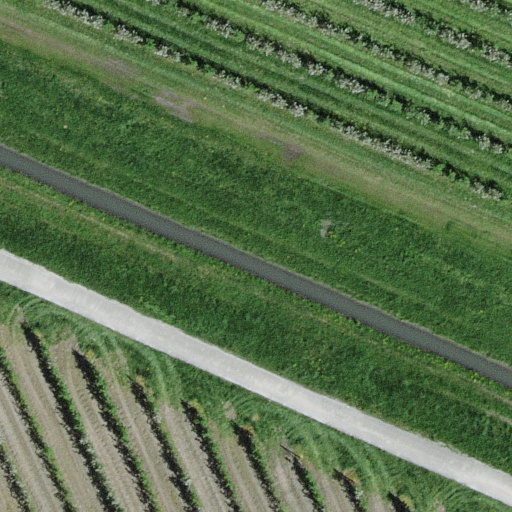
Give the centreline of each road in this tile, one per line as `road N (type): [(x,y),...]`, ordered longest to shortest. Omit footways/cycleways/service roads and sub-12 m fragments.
road 1 (unclassified): [(511,493),(0,265)]
road 2 (track): [(0,14),(511,237)]
